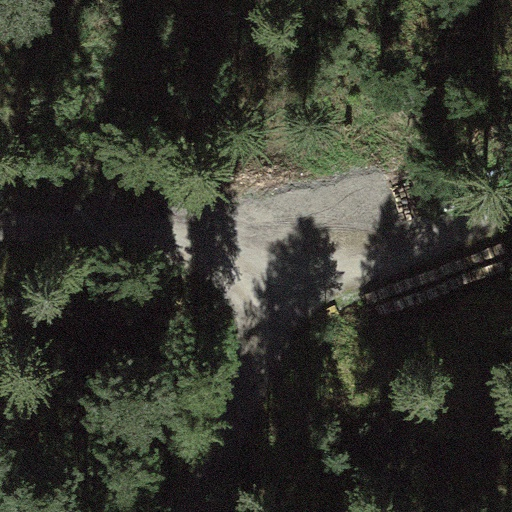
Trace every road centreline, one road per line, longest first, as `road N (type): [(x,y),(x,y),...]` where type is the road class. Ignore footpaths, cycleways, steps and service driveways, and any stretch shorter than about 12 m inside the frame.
road 1 (track): [(166,511),(275,243),(0,232)]
road 2 (track): [(275,243),(469,180),(511,174)]
